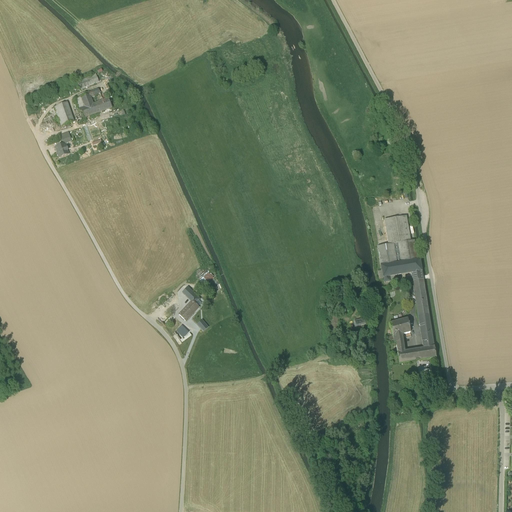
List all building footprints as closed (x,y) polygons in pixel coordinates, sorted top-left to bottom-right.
[(118,73),(106,81),(108,84),(119,76),(118,73)] [(77,82),(80,90),(99,82),(96,75),(77,82)] [(89,95),(76,100),(80,113),(74,115),(76,121),(112,108),(108,99),(101,101),(93,105),(91,98),(95,97),(95,96),(100,94),(98,89),(89,93),(89,95)] [(61,127),(73,122),(66,103),(54,108),(61,127)] [(63,145),(64,145),(71,142),(69,135),(60,138),(63,145)] [(63,145),(56,148),(59,158),(68,155),(67,151),(68,151),(66,148),(65,148),(64,145),(63,145)] [(385,244),(386,246),(409,242),(405,217),(383,221),(387,244),(385,244)] [(379,267),(386,266),(416,261),(413,242),(409,242),(386,246),(376,248),(379,267)] [(420,260),(416,261),(386,266),(388,278),(395,277),(409,274),(411,282),(423,280),(420,260)] [(381,279),(382,284),(388,283),(388,278),(386,266),(379,267),(380,271),(381,279)] [(411,282),(421,347),(433,345),(423,280),(411,282)] [(186,296),(190,292),(191,291),(188,288),(183,293),(186,296)] [(192,302),(198,307),(201,304),(198,301),(199,300),(190,292),(186,296),(192,302)] [(179,315),(185,321),(198,308),(198,307),(192,302),(179,315)] [(397,342),(401,363),(408,361),(406,350),(403,333),(411,331),(408,318),(391,322),(395,341),(397,342)] [(210,334),(201,322),(198,324),(210,338),(215,334),(213,332),(210,334)] [(182,328),(173,336),(176,340),(180,337),(179,336),(185,331),(182,328)] [(189,334),(180,341),(182,344),(191,336),(189,334)] [(406,350),(408,361),(421,358),(435,355),(433,345),(421,347),(406,350)]
